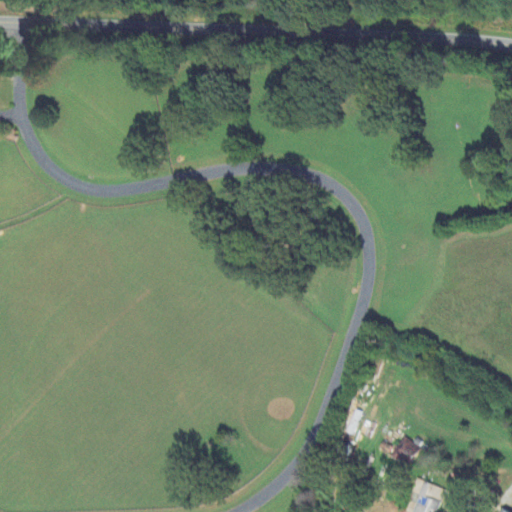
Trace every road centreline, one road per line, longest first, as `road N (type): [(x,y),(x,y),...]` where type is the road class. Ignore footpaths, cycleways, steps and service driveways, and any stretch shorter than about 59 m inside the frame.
road 1 (residential): [(26,23),(16,76),(25,145),(58,181),(110,196),(214,177),(318,184),(355,222),(365,247),(360,307),(316,426),(298,458),(237,511)]
road 2 (tertiary): [(0,22),(480,41)]
